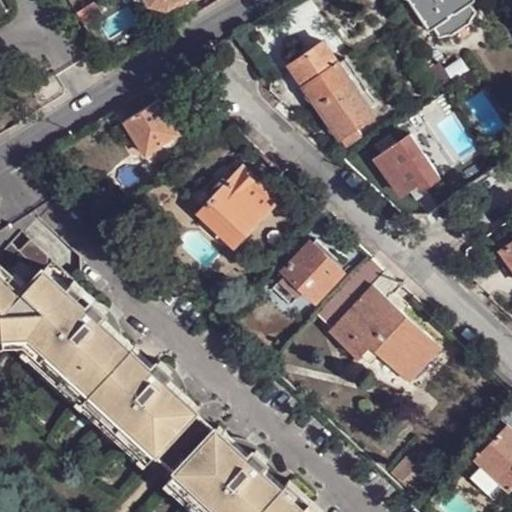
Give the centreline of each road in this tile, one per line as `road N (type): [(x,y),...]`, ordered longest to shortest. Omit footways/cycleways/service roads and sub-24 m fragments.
road 1 (residential): [(227,89),(421,258)]
road 2 (unclassified): [(257,0),(87,104)]
road 3 (residential): [(421,258),(511,343)]
